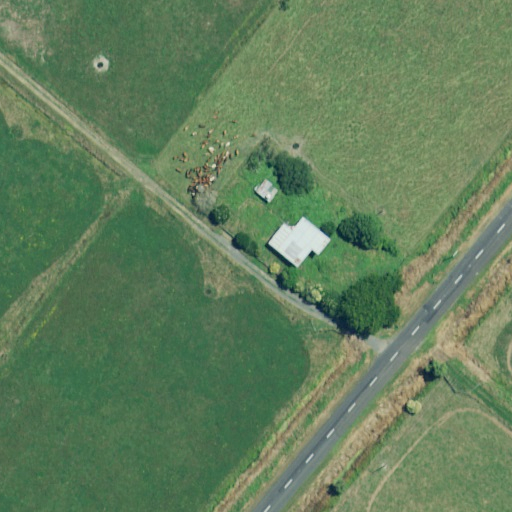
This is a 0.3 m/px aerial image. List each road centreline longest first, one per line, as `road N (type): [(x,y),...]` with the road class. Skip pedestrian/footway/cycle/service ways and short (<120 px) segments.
road 1 (track): [(0,112),(280,296),(400,351)]
road 2 (unclassified): [(267,511),(511,217)]
